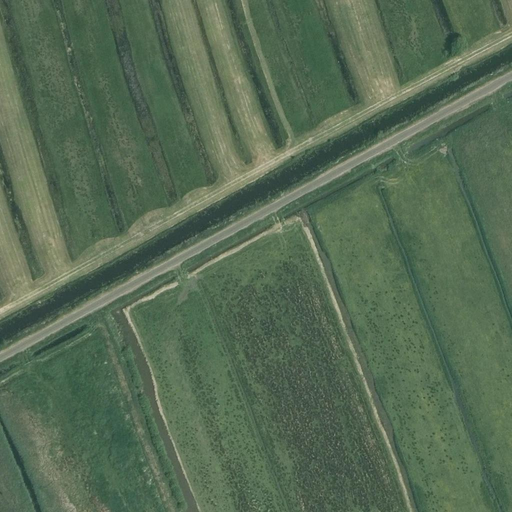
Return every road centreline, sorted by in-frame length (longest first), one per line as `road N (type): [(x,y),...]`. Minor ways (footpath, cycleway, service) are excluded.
road 1 (unclassified): [(0,357),(511,75)]
road 2 (track): [(168,511),(88,308)]
